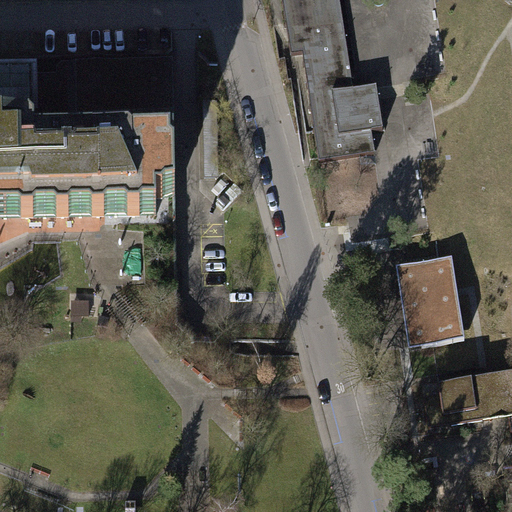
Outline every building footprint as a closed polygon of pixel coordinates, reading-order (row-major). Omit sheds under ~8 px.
[(351,72),(339,0),(283,0),(292,59),(303,58),(314,132),(319,164),(375,156),(372,135),(383,133),(377,88),(343,93),(340,74),(351,72)] [(0,223),(162,219),(162,201),(179,201),(178,141),(170,142),(171,64),(57,66),(57,81),(25,82),(26,68),(0,69),(0,223)] [(422,349),(464,343),(453,263),(409,269),(422,349)] [(140,267),(109,268),(111,296),(141,295),(140,267)] [(440,397),(424,399),(429,430),(490,421),(488,410),(507,407),(511,434),(511,433),(511,374),(438,386),(440,397)]
